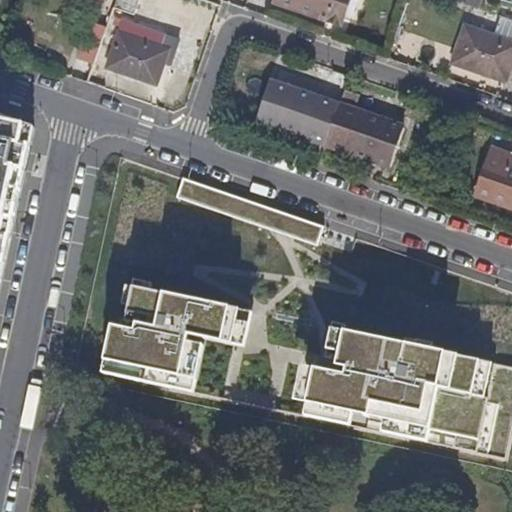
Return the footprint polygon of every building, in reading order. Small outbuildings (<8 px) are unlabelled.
[(284,0),(282,8),(344,29),(354,0),(284,0)] [(511,41),(463,25),(450,64),(504,83),(511,61),(511,41)] [(94,64),(105,35),(88,29),(78,58),(94,64)] [(172,59),(178,38),(164,34),(160,44),(119,31),(106,66),(156,84),(165,58),(172,59)] [(325,143),(339,106),(278,84),(270,109),(282,114),(278,127),(325,143)] [(392,152),(401,127),(353,110),(358,94),(345,89),(339,106),(325,143),(373,159),(377,146),(392,152)] [(278,127),(282,114),(270,109),(265,122),(278,127)] [(0,282),(33,127),(0,115),(0,282)] [(389,165),(392,152),(377,146),(373,159),(389,165)] [(511,207),(511,165),(511,163),(511,153),(500,149),(493,170),(499,172),(490,200),(511,207)] [(323,228),(181,178),(174,199),(316,248),(323,228)] [(249,313),(119,286),(100,376),(195,395),(206,343),(241,350),(249,313)] [(511,427),(511,365),(318,322),(298,413),(505,460),(511,427)]
